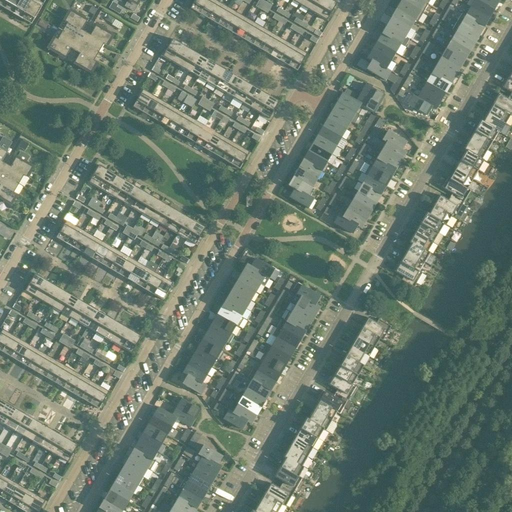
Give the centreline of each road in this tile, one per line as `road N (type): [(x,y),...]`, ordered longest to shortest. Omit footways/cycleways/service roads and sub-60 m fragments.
road 1 (residential): [(511,29),(228,511)]
road 2 (residential): [(298,91),(52,511)]
road 3 (residential): [(82,511),(320,106)]
road 4 (residential): [(0,284),(167,0)]
road 5 (residential): [(320,106),(382,0)]
